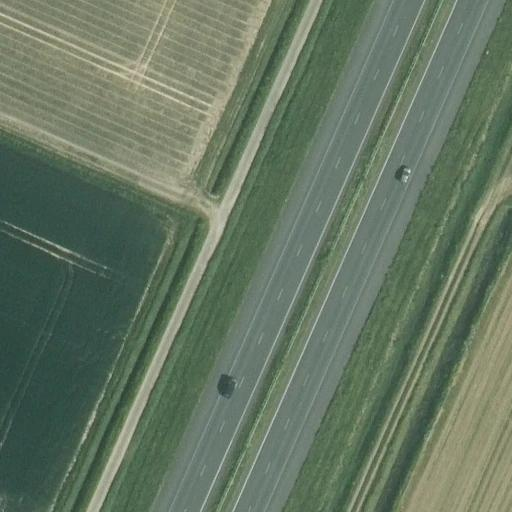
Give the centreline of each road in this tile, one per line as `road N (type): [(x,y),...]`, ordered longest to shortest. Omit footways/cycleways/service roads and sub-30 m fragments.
road 1 (motorway): [(248,511),(473,0)]
road 2 (unclassified): [(316,0),(91,511)]
road 3 (motorway): [(409,0),(185,511)]
